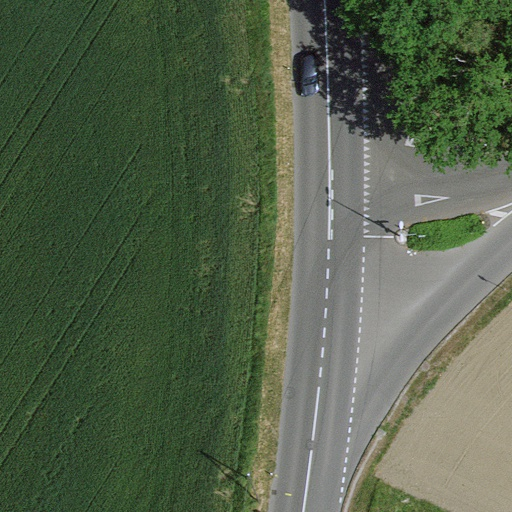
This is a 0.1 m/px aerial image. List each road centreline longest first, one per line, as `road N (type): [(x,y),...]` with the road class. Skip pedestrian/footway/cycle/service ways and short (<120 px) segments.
road 1 (secondary): [(331,230),(305,511)]
road 2 (secondary): [(331,230),(322,0)]
road 3 (tertiary): [(511,204),(445,234),(331,230)]
